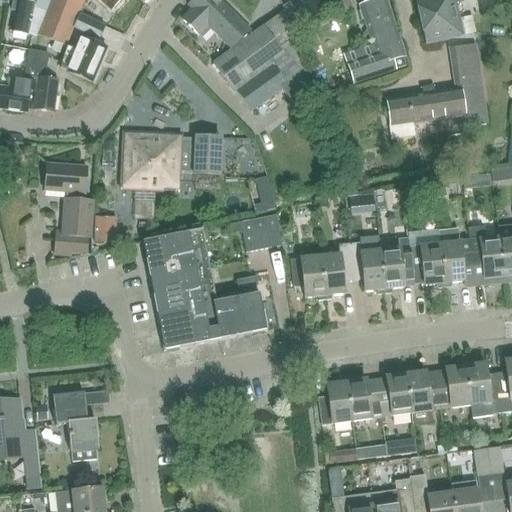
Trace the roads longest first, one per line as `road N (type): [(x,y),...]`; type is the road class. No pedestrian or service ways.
road 1 (residential): [(135,383),(448,331),(511,329)]
road 2 (residential): [(0,125),(90,115),(171,0)]
road 3 (residential): [(0,307),(112,280),(135,383)]
road 4 (residential): [(151,511),(135,383)]
